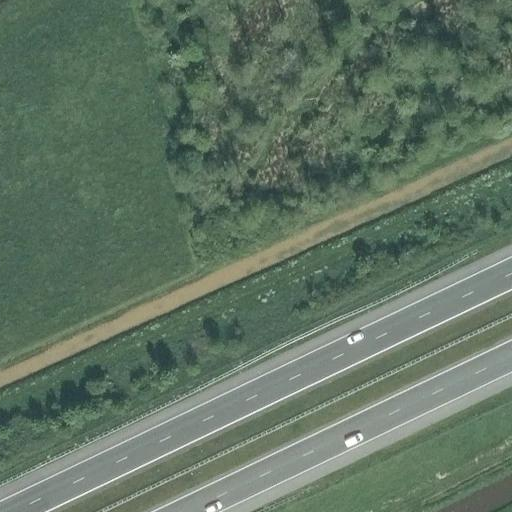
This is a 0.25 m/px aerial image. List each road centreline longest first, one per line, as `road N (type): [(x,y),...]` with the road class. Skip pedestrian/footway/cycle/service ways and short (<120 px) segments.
road 1 (motorway): [(511,273),(14,511)]
road 2 (motorway): [(187,511),(511,356)]
